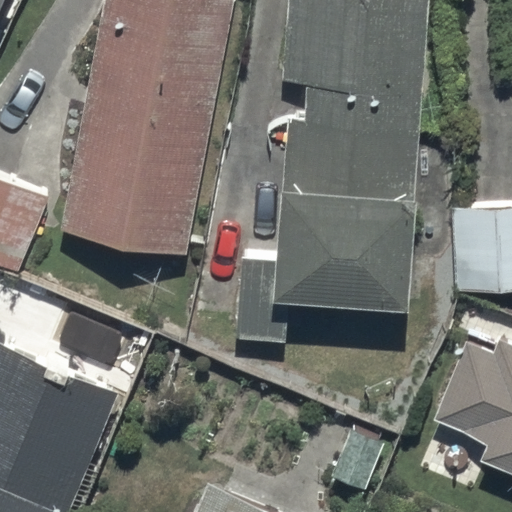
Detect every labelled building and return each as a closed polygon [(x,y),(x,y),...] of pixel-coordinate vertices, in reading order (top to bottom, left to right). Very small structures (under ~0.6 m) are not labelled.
[(106,0),(65,229),(190,252),(235,0),(106,0)] [(409,310),(431,0),(292,0),(287,79),(311,80),(308,118),(292,117),(279,300),(409,310)] [(0,261),(20,270),(52,196),(0,174),(0,261)] [(459,290),(511,287),(511,206),(455,208),(459,290)] [(511,342),(502,338),(496,352),(469,341),(437,419),(493,441),(485,460),(511,471),(511,342)] [(0,511),(73,511),(123,392),(0,341),(0,511)] [(353,428),(334,476),(369,489),(387,442),(353,428)] [(286,511),(211,482),(198,511),(286,511)]
